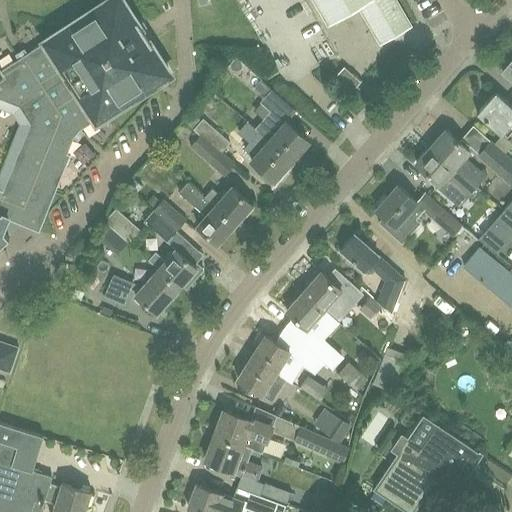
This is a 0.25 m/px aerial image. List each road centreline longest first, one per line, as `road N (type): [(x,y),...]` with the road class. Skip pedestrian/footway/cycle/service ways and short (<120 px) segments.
road 1 (residential): [(140,511),(187,383),(214,336),(475,37)]
road 2 (residential): [(0,292),(64,240),(181,106),(181,0)]
